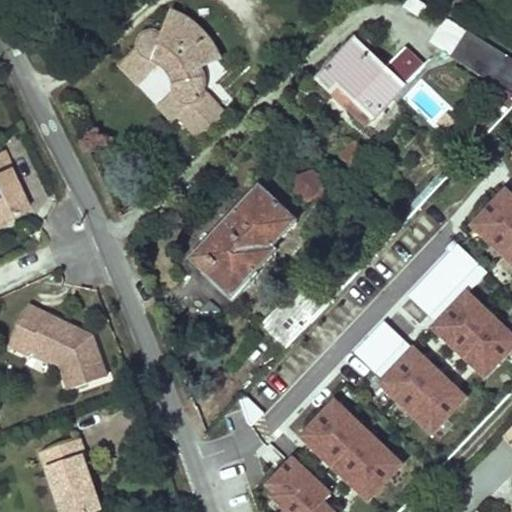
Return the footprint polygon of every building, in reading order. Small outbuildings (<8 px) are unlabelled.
[(176,14),(169,12),(162,36),(156,32),(150,31),(144,32),(141,36),(138,43),(138,48),(118,66),(138,88),(160,67),(163,70),(168,77),(169,81),(173,91),(173,95),(157,109),(171,124),(176,119),(197,142),(225,116),(203,92),(203,87),(202,79),(199,71),(217,60),(215,57),(214,53),(200,33),(196,29),(192,26),(182,18),(176,14)] [(511,62),(467,33),(450,56),(501,91),(494,102),(511,111),(511,109),(511,62)] [(355,41),(318,79),(346,109),(353,102),(374,121),(424,69),(405,51),(386,70),(355,41)] [(374,121),(353,102),(346,109),(367,129),(374,121)] [(353,147),(340,160),(352,171),(364,158),(353,147)] [(9,155),(0,159),(0,232),(34,217),(20,187),(17,189),(14,182),(18,181),(15,175),(18,173),(9,155)] [(295,193),(306,203),(320,197),(322,183),(311,173),(297,178),(295,193)] [(258,188),(192,260),(232,299),(277,250),(273,247),(296,223),(258,188)] [(511,269),(511,197),(507,192),(471,230),(511,269)] [(409,300),(435,325),(466,293),(471,298),(491,277),(460,248),(409,300)] [(288,350),(326,309),(301,285),(262,325),(288,350)] [(485,385),(511,356),(511,337),(471,298),(466,293),(435,325),(429,331),(485,385)] [(74,332),(35,313),(20,342),(39,351),(36,358),(37,358),(67,373),(76,398),(114,385),(100,345),(81,335),(78,340),(71,336),(74,332)] [(381,382),(413,348),(387,323),(354,357),(381,382)] [(81,335),(74,332),(71,336),(78,340),(81,335)] [(20,342),(15,353),(35,363),(37,358),(36,358),(39,351),(20,342)] [(433,441),(470,403),(413,348),(381,382),(376,387),(433,441)] [(369,509),(406,469),(336,403),(298,442),(369,509)] [(511,428),(500,441),(511,452),(511,428)] [(80,440),(41,454),(47,473),(44,474),(58,511),(101,511),(84,462),(87,460),(80,440)] [(269,503),(278,511),(318,511),(325,506),(332,498),(294,462),(266,490),(274,499),(269,503)]
